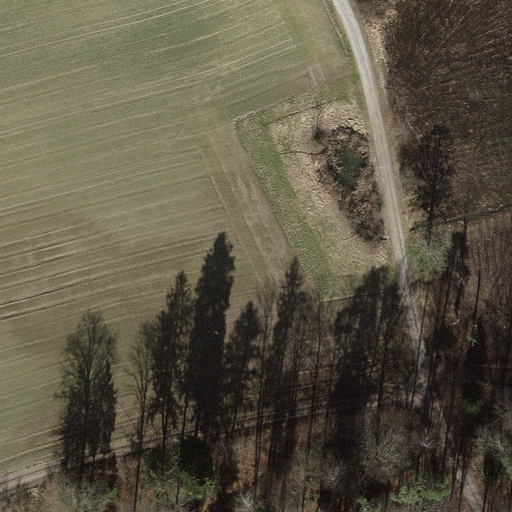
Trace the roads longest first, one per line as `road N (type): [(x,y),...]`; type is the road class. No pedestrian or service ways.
road 1 (track): [(480,511),(427,387),(355,19),(341,0)]
road 2 (track): [(0,488),(94,456),(427,387)]
